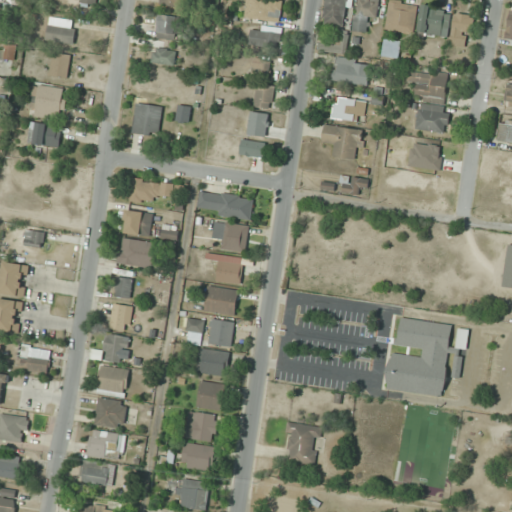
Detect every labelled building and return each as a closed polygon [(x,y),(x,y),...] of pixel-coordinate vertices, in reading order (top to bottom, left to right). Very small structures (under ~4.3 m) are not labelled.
[(160,0),(160,5),(187,8),(188,0),(160,0)] [(281,0),(245,0),(246,20),(281,20),(281,0)] [(326,0),(323,24),(344,27),(348,0),(326,0)] [(380,0),(359,0),(352,28),(365,32),(369,18),(375,20),(380,0)] [(388,31),(416,31),(416,1),(388,1),(388,31)] [(420,32),(448,35),(450,9),(422,6),(420,32)] [(450,38),(470,43),(476,16),(455,11),(450,38)] [(182,24),(165,13),(154,30),(171,41),(182,24)] [(77,20),(49,16),(46,40),(73,43),(77,20)] [(280,47),(280,31),(251,31),(251,47),(280,47)] [(398,58),(402,42),(386,38),(382,54),(398,58)] [(0,58),(14,59),(16,44),(0,42),(0,58)] [(152,62),(174,66),(177,51),(154,47),(152,62)] [(68,77),(70,54),(52,52),(50,75),(68,77)] [(368,85),(372,63),(336,57),(332,80),(368,85)] [(164,70),(150,70),(150,90),(164,90),(164,70)] [(447,97),(448,73),(409,71),(408,82),(417,82),(416,96),(447,97)] [(273,108),(273,85),(255,85),(255,108),(273,108)] [(32,112),(64,114),(66,88),(33,86),(32,112)] [(367,100),(335,96),(333,118),(364,122),(367,100)] [(133,132),(159,136),(163,106),(137,103),(133,132)] [(189,122),(191,106),(178,104),(176,120),(189,122)] [(418,130),(448,133),(450,108),(420,105),(418,130)] [(60,148),(62,126),(31,122),(28,144),(60,148)] [(322,143),(333,145),(331,155),(361,159),(364,130),(325,125),(322,143)] [(239,154),(263,159),(266,143),(243,138),(239,154)] [(360,187),(369,188),(370,179),(341,175),(339,192),(359,195),(360,187)] [(161,202),(161,180),(131,180),(131,202),(161,202)] [(251,219),(254,198),(200,190),(197,211),(251,219)] [(153,213),(126,211),(124,233),(151,235),(153,213)] [(246,252),(250,225),(226,222),(222,248),(246,252)] [(42,249),(46,233),(27,228),(23,244),(42,249)] [(154,267),(156,241),(121,238),(119,264),(154,267)] [(242,255),(208,255),(208,261),(216,261),(216,282),(242,282),(242,255)] [(29,265),(4,261),(0,283),(0,293),(24,297),(29,265)] [(114,297),(131,298),(133,278),(116,276),(114,297)] [(204,311),(235,316),(239,291),(209,286),(204,311)] [(0,329),(19,333),(23,301),(0,298),(0,329)] [(130,331),(133,306),(113,304),(110,328),(130,331)] [(205,321),(189,317),(185,335),(202,338),(205,321)] [(385,389),(444,397),(453,325),(400,318),(397,346),(422,349),(421,357),(390,352),(385,389)] [(234,321),(211,320),(209,345),(232,347),(234,321)] [(467,330),(458,330),(458,348),(467,349),(467,330)] [(103,359),(125,363),(130,339),(107,335),(103,359)] [(49,373),(51,351),(29,349),(28,372),(49,373)] [(229,351),(200,349),(198,374),(227,376),(229,351)] [(461,356),(452,356),(454,379),(462,378),(461,356)] [(100,393),(128,391),(127,368),(98,369),(100,393)] [(0,404),(2,405),(8,375),(0,373),(0,404)] [(198,408),(222,409),(224,383),(200,382),(198,408)] [(125,401),(96,402),(97,427),(126,426),(125,401)] [(214,442),(219,415),(194,411),(189,438),(214,442)] [(0,440),(26,442),(28,416),(0,414),(0,440)] [(291,422),(284,460),(313,465),(318,437),(321,437),(323,427),(291,422)] [(87,453),(120,462),(126,437),(93,429),(87,453)] [(215,447),(184,443),(181,469),(212,472),(215,447)] [(22,457),(0,452),(0,475),(18,479),(22,457)] [(113,487),(116,465),(84,460),(81,482),(113,487)] [(180,510),(207,511),(209,482),(182,480),(180,510)] [(0,493),(0,511),(14,511),(17,490),(1,489),(0,493)]
